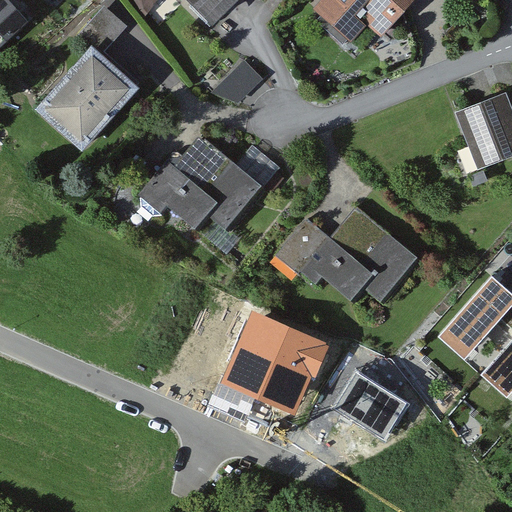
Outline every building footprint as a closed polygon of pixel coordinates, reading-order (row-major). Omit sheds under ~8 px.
[(183,0),(207,26),(223,9),(232,0),(183,0)] [(416,0),(320,0),(313,10),(352,43),(367,27),(382,40),(416,0)] [(127,30),(102,7),(91,20),(116,43),(127,30)] [(141,91),(93,48),(38,109),(87,152),(141,91)] [(259,80),(242,62),(213,92),(236,103),(248,91),(259,80)] [(511,119),(503,94),(453,112),(475,171),(511,157),(511,119)] [(176,168),(168,161),(144,190),(197,233),(210,217),(229,233),(265,190),(201,137),(176,168)] [(419,258),(356,211),(333,241),(306,221),(284,250),(352,302),(362,288),(383,304),(419,258)] [(511,298),(488,277),(434,339),(461,363),(500,320),(511,330),(511,298)] [(327,343),(251,311),(221,384),(295,415),(311,377),(315,379),(328,347),(326,346),(327,343)] [(511,333),(476,376),(503,399),(511,388),(511,333)] [(408,404),(355,372),(333,410),(386,442),(408,404)]
